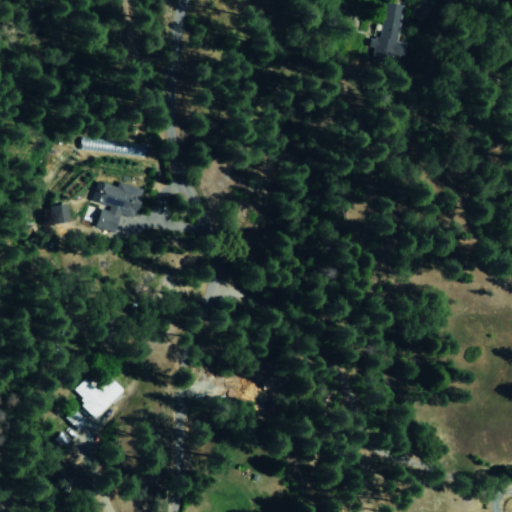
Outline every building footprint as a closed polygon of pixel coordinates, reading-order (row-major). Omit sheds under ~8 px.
[(399,3),(375,1),(370,60),(395,62),(399,3)] [(84,203),(91,205),(85,226),(111,232),(116,213),(126,216),(133,187),(109,181),(108,186),(90,181),(84,203)] [(39,206),(42,224),(60,220),(57,202),(39,206)] [(89,390),(76,378),(68,387),(79,398),(74,403),(89,418),(116,389),(103,376),(89,390)] [(57,416),(73,430),(81,421),(66,407),(57,416)]
